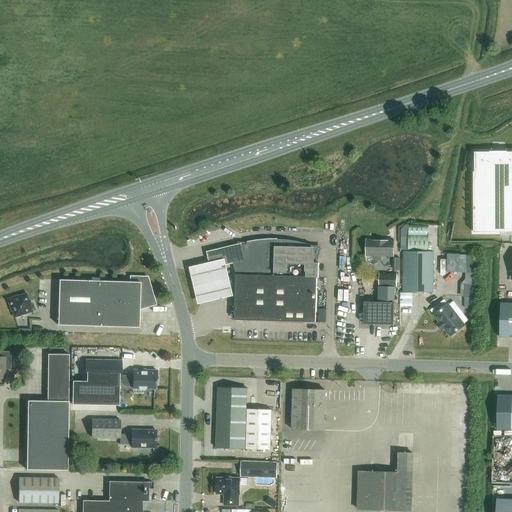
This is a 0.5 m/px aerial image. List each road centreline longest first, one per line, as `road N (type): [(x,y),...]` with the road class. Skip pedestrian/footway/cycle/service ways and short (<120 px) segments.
road 1 (primary): [(141,191),(511,67)]
road 2 (unclassified): [(511,368),(189,359)]
road 3 (unclassified): [(189,359),(141,191)]
road 4 (unclassified): [(184,511),(189,359)]
road 5 (primary): [(0,239),(141,191)]
